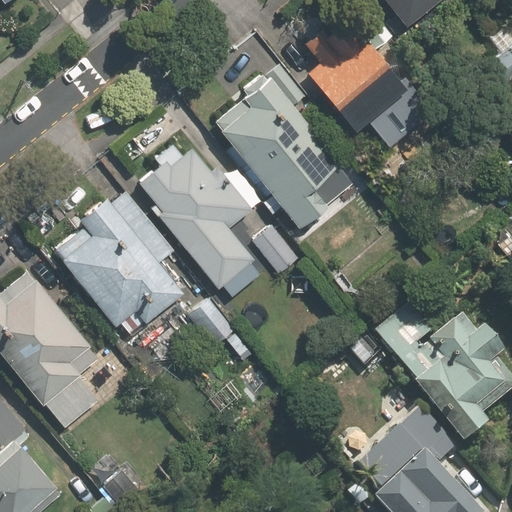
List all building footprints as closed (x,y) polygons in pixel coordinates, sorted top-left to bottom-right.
[(392,0),(405,15),(423,0),(392,0)] [(382,33),(365,12),(356,20),(366,32),(367,30),(375,39),(382,33)] [(498,48),(486,58),(505,81),(511,75),(511,13),(487,35),(498,48)] [(298,72),(343,127),(396,83),(351,28),(344,33),(336,22),(321,34),(316,28),(299,41),(314,59),(298,72)] [(210,130),(289,228),(315,207),(300,188),(330,163),(284,106),(299,94),(274,63),(255,78),(251,72),(231,88),(236,93),(233,96),(234,97),(207,120),(214,128),(210,130)] [(360,117),(340,133),(370,171),(390,154),(360,117)] [(144,207),(214,291),(255,257),(225,221),(244,205),(211,164),(203,171),(183,147),(174,153),(166,144),(148,159),(152,163),(129,181),(148,204),(144,207)] [(167,251),(118,191),(101,205),(94,196),(67,218),(74,226),(47,249),(54,257),(52,258),(106,325),(126,308),(136,322),(172,293),(149,264),(167,251)] [(511,207),(498,218),(511,235),(511,207)] [(308,222),(291,235),(299,245),(316,231),(308,222)] [(294,258),(268,224),(247,240),(274,274),(294,258)] [(406,254),(421,270),(432,261),(416,244),(406,254)] [(97,356),(24,270),(0,290),(0,354),(41,403),(44,401),(65,427),(101,398),(78,371),(97,356)] [(228,330),(201,297),(180,314),(207,347),(228,330)] [(405,298),(372,324),(412,373),(409,374),(458,434),(483,414),(479,409),(511,381),(511,374),(492,349),(498,344),(478,320),(473,324),(460,308),(451,314),(449,312),(429,328),(405,298)] [(381,366),(370,353),(351,368),(391,417),(413,398),(385,363),(381,366)] [(1,395),(0,395),(0,511),(41,511),(59,497),(13,441),(28,429),(1,395)] [(473,511),(479,507),(435,460),(455,442),(418,403),(358,459),(380,482),(370,491),(389,511),(473,511)] [(118,469),(98,486),(121,511),(131,511),(144,501),(118,469)] [(110,511),(99,497),(85,510),(86,511),(110,511)]
